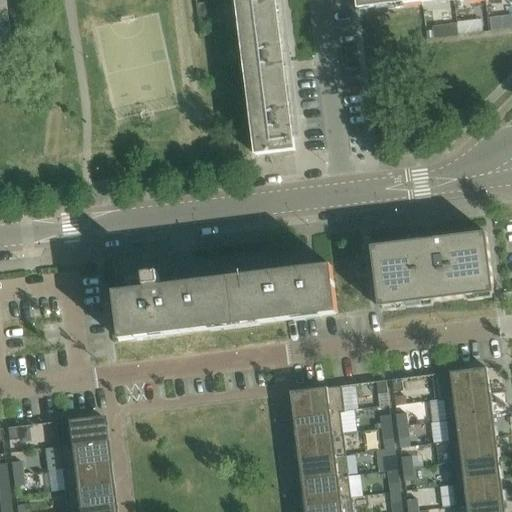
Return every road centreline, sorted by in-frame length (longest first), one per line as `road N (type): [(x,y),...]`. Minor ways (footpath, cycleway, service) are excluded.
road 1 (residential): [(0,391),(511,327)]
road 2 (residential): [(0,237),(344,197)]
road 3 (unclassified): [(344,197),(319,0)]
